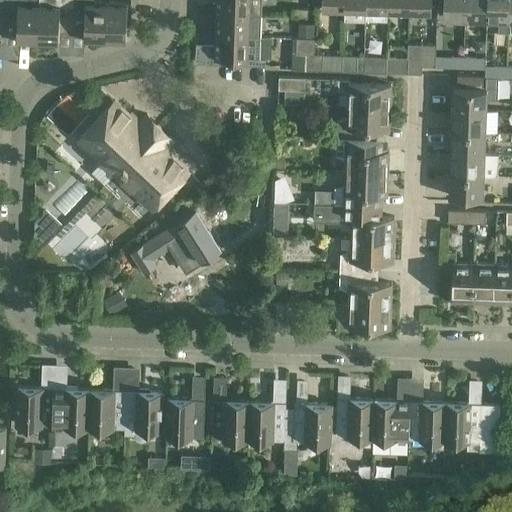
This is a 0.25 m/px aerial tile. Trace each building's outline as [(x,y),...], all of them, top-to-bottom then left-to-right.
[(38,40),(40,4),(27,4),(26,0),(6,0),(5,33),(17,34),(17,39),(38,40)] [(60,31),(72,32),(73,0),(39,0),(40,4),(38,40),(59,41),(60,31)] [(106,38),(107,3),(96,2),(95,0),(73,0),(72,32),(85,32),(85,38),(106,38)] [(262,15),(262,0),(217,0),(217,3),(212,3),(212,13),(250,14),(262,15)] [(366,8),(366,0),(345,0),(345,8),(344,20),(366,20),(366,8)] [(388,9),(388,0),(366,0),(366,8),(388,9)] [(410,10),(409,0),(388,0),(388,9),(410,10)] [(409,0),(410,10),(432,11),(432,0),(409,0)] [(443,0),(443,17),(466,18),(466,0),(443,0)] [(466,0),(466,18),(487,18),(487,0),(466,0)] [(487,0),(487,18),(499,19),(498,31),(508,31),(509,19),(509,0),(487,0)] [(128,3),(107,3),(106,38),(127,39),(128,3)] [(293,8),(292,16),(308,16),(309,8),(293,8)] [(262,15),(250,14),(212,13),(211,24),(217,24),(216,35),(249,36),(261,36),(262,15)] [(261,36),(249,36),(216,35),(216,46),(211,46),(210,63),(266,65),(266,58),(260,57),(261,36)] [(297,38),(297,53),(307,54),(307,70),(315,70),(315,54),(316,38),(297,38)] [(409,46),(409,57),(408,73),(422,74),(423,66),(436,66),(437,47),(409,46)] [(342,71),(343,55),(315,54),(315,70),(342,71)] [(365,72),(365,56),(343,55),(342,71),(365,72)] [(386,72),(386,56),(365,56),(365,72),(386,72)] [(408,73),(409,57),(386,56),(386,72),(408,73)] [(464,67),(464,57),(452,56),(451,66),(464,67)] [(477,57),(464,57),(464,67),(476,67),(477,57)] [(507,77),(507,66),(495,66),(494,76),(507,77)] [(454,87),(453,109),(486,110),(487,99),(499,99),(499,77),(459,75),(459,87),(454,87)] [(279,77),(279,89),(305,90),(305,78),(279,77)] [(349,93),(348,105),(391,107),(392,85),(350,83),(350,79),(339,79),(339,89),(349,93)] [(80,139),(116,173),(160,126),(147,114),(139,123),(115,101),(80,139)] [(390,129),(391,107),(348,105),(347,118),(337,121),(337,138),(367,139),(368,128),(390,129)] [(486,132),(486,110),(453,109),(452,131),(486,132)] [(313,119),(300,119),(299,135),(312,135),(313,119)] [(173,138),(160,126),(116,173),(152,207),(188,169),(164,147),(173,138)] [(485,153),(486,132),(452,131),(451,152),(485,153)] [(337,138),(336,155),(346,159),(346,171),(389,173),(389,151),(383,151),(383,140),(370,139),(367,139),(337,138)] [(499,154),(485,153),(451,152),(451,174),(484,175),(498,176),(499,154)] [(335,187),(335,205),(343,205),(343,204),(382,206),(382,195),(388,195),(389,173),(346,171),(345,184),(335,187)] [(483,197),(484,175),(451,174),(450,196),(483,197)] [(284,188),(270,188),(271,213),(285,213),(284,188)] [(314,204),(313,220),(342,222),(352,225),(351,238),(394,239),(395,217),(381,217),(382,206),(343,204),(343,205),(335,205),(314,204)] [(476,223),(476,210),(447,209),(447,222),(476,223)] [(486,211),(476,210),(476,223),(486,224),(486,211)] [(132,253),(145,273),(157,265),(152,259),(178,242),(192,265),(200,260),(201,261),(220,249),(196,211),(132,253)] [(393,261),(394,239),(351,238),(351,250),(341,253),(340,270),(371,271),(371,260),(393,261)] [(311,257),(299,257),(299,267),(311,267),(311,257)] [(473,302),(475,263),(454,262),(452,302),(473,302)] [(494,303),(495,264),(475,263),(473,302),(494,303)] [(511,303),(511,264),(495,264),(494,303),(511,303)] [(370,282),(371,271),(340,270),(340,288),(349,292),(349,304),(392,305),(393,283),(370,282)] [(278,271),(277,286),(289,286),(290,272),(278,271)] [(283,328),(284,301),(271,301),(270,327),(283,328)] [(338,319),(338,330),(349,330),(349,326),(363,326),(363,330),(375,331),(375,327),(391,327),(391,317),(394,317),(395,308),(392,308),(392,305),(349,304),(339,304),(338,319)] [(53,426),(55,388),(18,386),(17,424),(53,426)] [(55,388),(53,426),(66,426),(89,427),(91,389),(68,388),(55,388)] [(125,428),(127,390),(91,389),(89,427),(125,428)] [(163,392),(127,390),(125,428),(162,430),(163,392)] [(205,399),(168,398),(167,436),(204,437),(205,399)] [(373,437),(374,399),(338,398),(336,436),(373,437)] [(249,439),(250,401),(214,399),(212,437),(249,439)] [(409,439),(410,401),(374,399),(373,437),(409,439)] [(287,402),(250,401),(249,439),(285,440),(286,428),(287,402)] [(445,440),(446,402),(410,401),(409,439),(445,440)] [(286,428),(285,440),(285,448),(297,449),(297,440),(331,442),(332,404),(295,402),(294,428),(286,428)] [(469,403),(446,402),(445,440),(468,441),(467,448),(480,449),(480,450),(503,451),(504,425),(500,425),(501,404),(469,403)] [(51,449),(35,448),(35,462),(51,463),(51,449)] [(66,448),(54,448),(54,462),(66,462),(66,448)] [(198,454),(198,468),(209,469),(209,455),(198,454)] [(148,456),(148,466),(164,467),(164,457),(148,456)] [(315,457),(315,470),(327,470),(327,458),(315,457)] [(330,462),(330,472),(340,473),(340,462),(330,462)]
